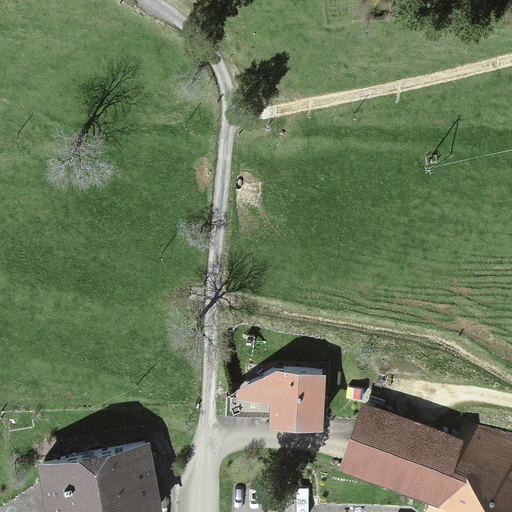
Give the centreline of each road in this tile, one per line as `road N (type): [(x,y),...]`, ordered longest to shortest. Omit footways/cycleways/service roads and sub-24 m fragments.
road 1 (residential): [(150,0),(204,42),(227,98),(210,322),(207,511)]
road 2 (track): [(511,60),(228,120)]
